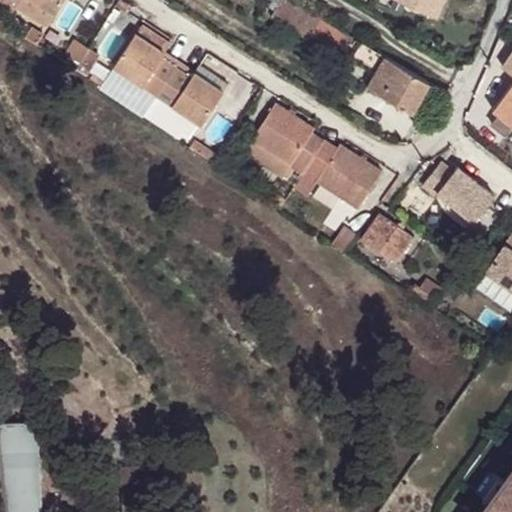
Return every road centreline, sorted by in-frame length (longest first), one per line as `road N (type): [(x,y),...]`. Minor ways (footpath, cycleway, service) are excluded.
road 1 (unclassified): [(471,84),(455,128),(435,147),(401,158),(143,0)]
road 2 (unclassified): [(471,84),(431,67),(331,0)]
